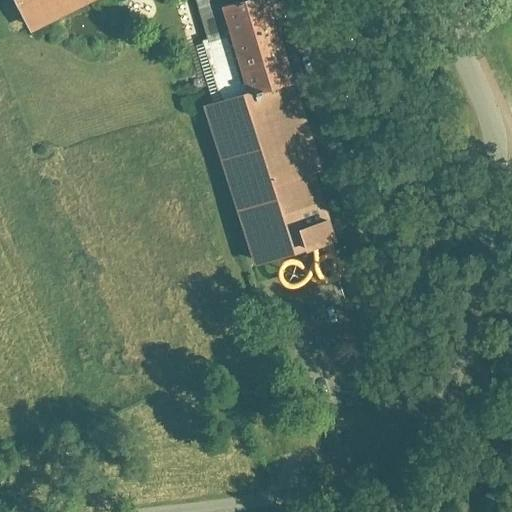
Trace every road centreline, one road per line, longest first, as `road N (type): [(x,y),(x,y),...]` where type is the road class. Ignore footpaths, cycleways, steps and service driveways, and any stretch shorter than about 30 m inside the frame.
road 1 (residential): [(158,511),(393,479),(446,387),(511,242)]
road 2 (residential): [(511,125),(467,0)]
